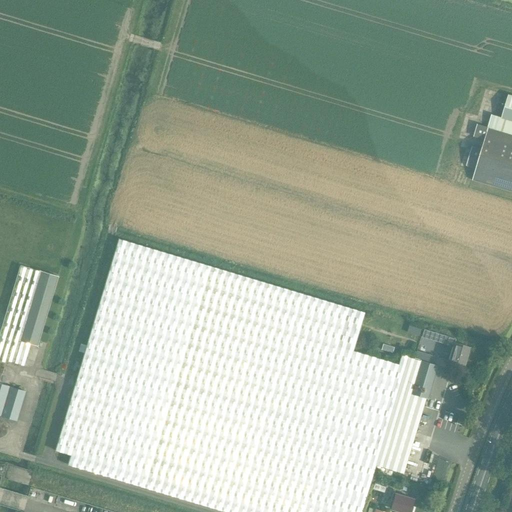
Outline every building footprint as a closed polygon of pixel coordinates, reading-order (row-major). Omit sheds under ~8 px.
[(511,95),(508,95),(497,131),(511,135),(511,95)] [(511,135),(497,131),(488,128),(477,124),(473,136),(484,139),(481,150),(472,147),(466,165),(475,168),(472,180),(511,191),(511,135)] [(119,239),(87,346),(81,344),(79,351),(85,353),(77,380),(56,450),(70,455),(68,465),(225,511),(361,511),(374,469),(375,465),(403,473),(425,398),(411,393),(422,361),(415,359),(401,355),(398,364),(353,351),(364,312),(119,239)] [(20,266),(0,332),(0,360),(5,362),(5,360),(24,366),(30,344),(21,341),(41,271),(39,271),(38,272),(20,266)] [(58,276),(41,271),(21,341),(30,344),(37,346),(58,276)] [(455,339),(448,337),(424,330),(421,338),(452,347),(449,360),(456,362),(455,366),(462,368),(463,365),(464,365),(469,347),(454,343),(455,339)] [(433,364),(436,357),(417,351),(415,359),(422,361),(433,364)] [(427,398),(437,365),(433,364),(422,361),(411,393),(425,398),(427,398)] [(25,391),(0,383),(0,415),(16,420),(25,391)] [(402,511),(408,511),(413,498),(393,492),(391,499),(393,500),(391,508),(402,511)]
